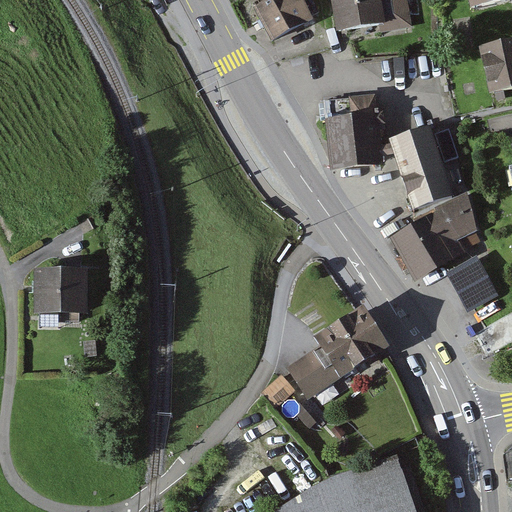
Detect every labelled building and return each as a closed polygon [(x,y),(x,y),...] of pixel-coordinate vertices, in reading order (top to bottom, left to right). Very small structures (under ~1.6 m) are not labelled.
[(266,0),(255,6),(273,40),(314,19),(304,0),(266,0)] [(407,0),(332,0),(337,30),(380,24),(381,33),(412,28),(407,0)] [(511,47),(490,53),(492,58),(503,101),(511,98),(511,47)] [(376,96),(325,101),(332,169),(383,164),(376,96)] [(432,124),(390,139),(414,206),(456,191),(432,124)] [(449,130),(438,134),(448,161),(458,157),(449,130)] [(437,212),(390,237),(416,281),(468,256),(459,241),(478,231),(467,192),(435,208),(437,212)] [(477,257),(446,273),(467,312),(498,296),(477,257)] [(87,267),(34,268),(35,313),(88,313),(87,267)] [(320,346),(287,367),(308,400),(389,349),(362,306),(314,336),(320,346)] [(511,314),(479,333),(495,363),(511,353),(511,314)] [(96,357),(95,341),(83,342),(84,357),(96,357)] [(297,392),(282,375),(263,392),(279,409),(297,392)] [(338,425),(331,431),(340,440),(346,434),(338,425)] [(418,511),(400,461),(330,480),(276,511),(418,511)]
